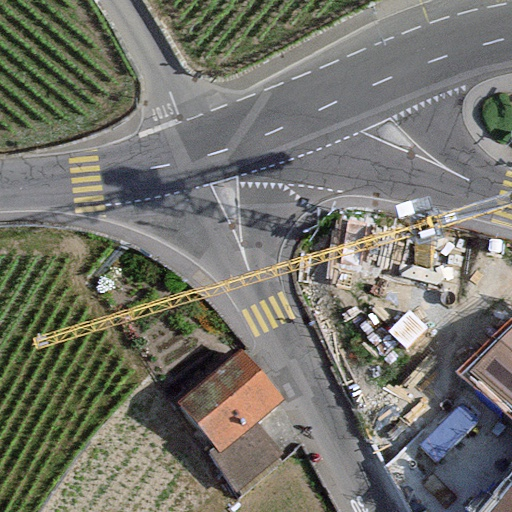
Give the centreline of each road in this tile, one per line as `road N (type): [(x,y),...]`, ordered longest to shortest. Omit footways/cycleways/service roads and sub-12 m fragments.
road 1 (residential): [(200,145),(379,511)]
road 2 (tertiary): [(200,145),(84,181),(0,188)]
road 3 (tertiary): [(511,201),(418,153),(380,123),(357,91)]
road 4 (residential): [(116,0),(200,145)]
road 5 (tertiary): [(357,91),(200,145)]
road 6 (tertiary): [(511,35),(357,91)]
